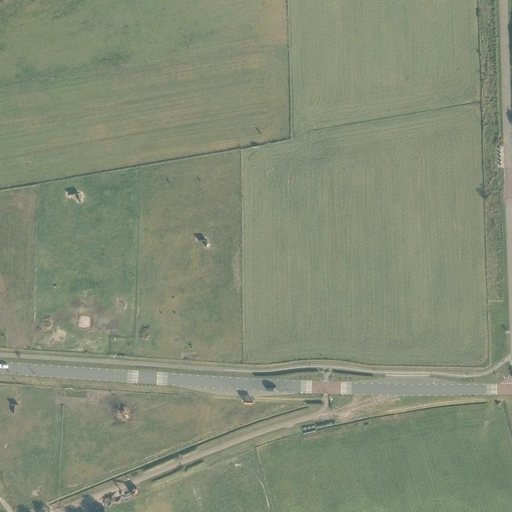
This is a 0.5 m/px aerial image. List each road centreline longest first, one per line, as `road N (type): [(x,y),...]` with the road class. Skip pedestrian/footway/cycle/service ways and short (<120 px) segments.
road 1 (secondary): [(0,368),(326,388),(511,389)]
road 2 (unclassified): [(511,215),(505,0)]
